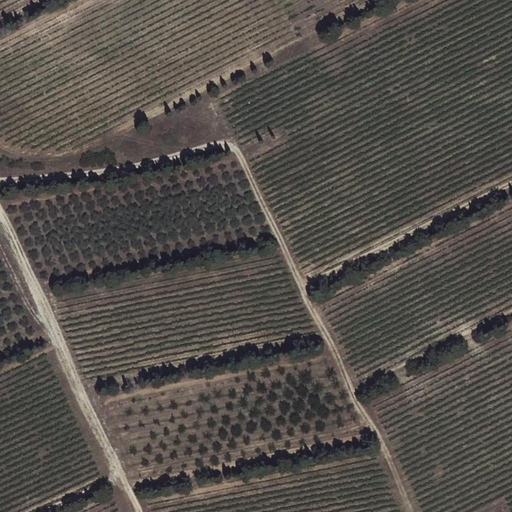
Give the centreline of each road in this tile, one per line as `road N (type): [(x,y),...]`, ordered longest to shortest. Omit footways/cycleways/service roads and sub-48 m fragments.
road 1 (track): [(409,511),(237,153),(210,145),(122,169),(0,181)]
road 2 (track): [(0,215),(140,511)]
road 3 (track): [(511,182),(300,287)]
